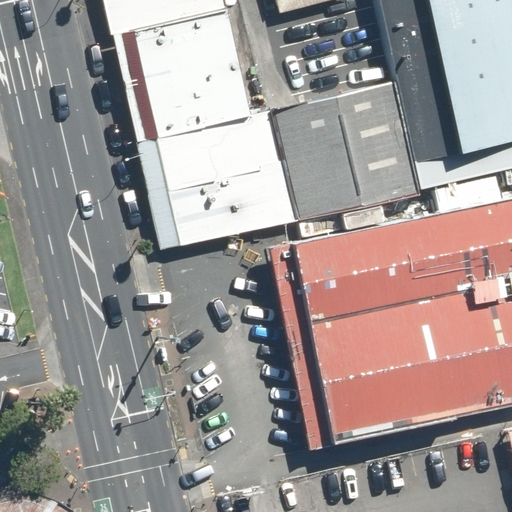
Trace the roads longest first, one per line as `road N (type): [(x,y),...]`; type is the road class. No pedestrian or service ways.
road 1 (primary): [(20,0),(126,433)]
road 2 (residential): [(126,433),(0,459)]
